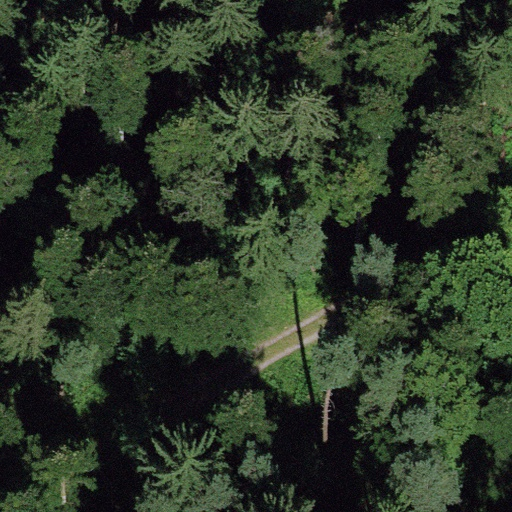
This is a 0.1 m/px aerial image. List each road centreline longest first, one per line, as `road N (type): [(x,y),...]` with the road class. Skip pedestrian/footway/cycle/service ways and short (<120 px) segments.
road 1 (track): [(0,509),(511,217)]
road 2 (track): [(449,511),(471,472),(511,273)]
